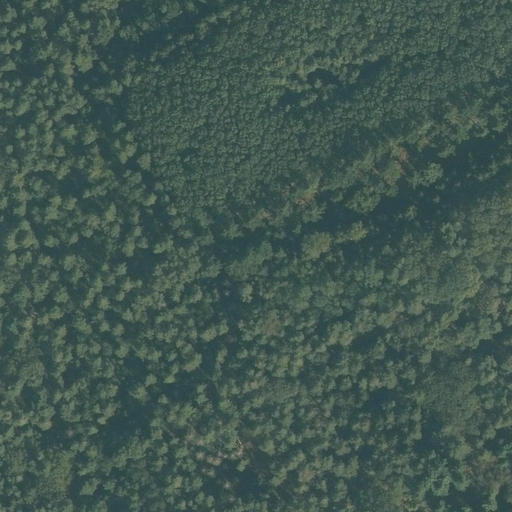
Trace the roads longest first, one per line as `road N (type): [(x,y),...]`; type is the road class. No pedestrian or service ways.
road 1 (track): [(22,511),(511,260)]
road 2 (track): [(73,486),(0,152)]
